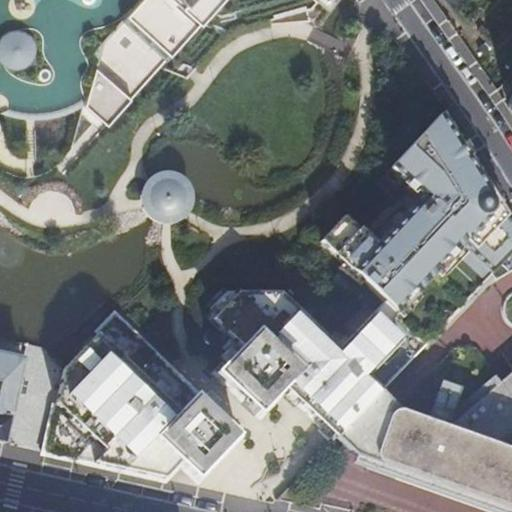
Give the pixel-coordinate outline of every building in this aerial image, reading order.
[(0,0),(0,103),(14,109),(25,111),(37,111),(48,110),(61,107),(73,101),(82,104),(100,41),(136,0),(178,0),(182,3),(200,19),(216,0),(0,0)] [(371,246),(340,217),(317,242),(365,290),(379,303),(392,315),(460,244),(490,273),(511,250),(511,232),(437,114),(387,168),(407,187),(403,192),(413,201),(371,246)] [(192,191),(188,183),(181,176),(173,172),(163,172),(154,174),(147,179),(141,186),(138,194),(138,203),(140,209),(143,214),(147,219),(152,223),(156,225),(161,226),(165,226),(172,225),(178,223),(184,219),(188,214),(191,210),(193,201),(192,191)] [(351,342),(347,339),(335,352),(302,319),(278,296),(235,293),(210,319),(239,347),(214,373),(236,394),(257,414),(282,388),(296,402),(300,396),(301,398),(351,342)] [(374,395),(360,382),(378,363),(374,358),(385,346),(389,351),(398,342),(382,327),(392,316),(392,315),(379,303),(347,339),(351,342),(301,398),(300,396),(296,402),(333,438),(374,395)] [(23,360),(0,355),(0,440),(2,441),(23,360)] [(108,466),(183,385),(153,356),(60,455),(108,466)] [(464,417),(463,421),(465,425),(467,428),(459,435),(397,413),(353,460),(351,466),(483,511),(511,511),(511,374),(465,414),(464,417)] [(195,479),(236,436),(199,401),(183,385),(108,466),(161,478),(177,462),(195,479)] [(397,413),(375,394),(374,395),(333,438),(332,439),(353,460),(397,413)]
